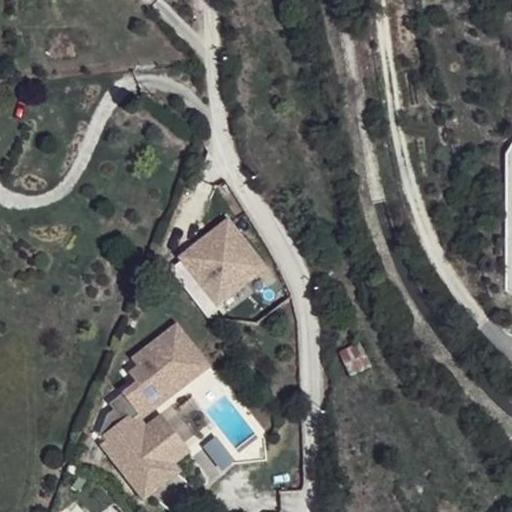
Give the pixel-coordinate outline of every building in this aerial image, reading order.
[(224,223),(167,268),(205,316),(220,304),(215,298),(257,266),(224,223)] [(133,418),(203,365),(176,330),(135,361),(138,365),(129,371),(136,381),(109,402),(113,408),(106,414),(99,435),(144,494),(173,472),(133,418)] [(342,353),(353,377),(373,368),(362,344),(342,353)] [(183,451),(159,419),(143,431),(167,463),(183,451)] [(225,456),(213,440),(204,446),(217,463),(225,456)]
